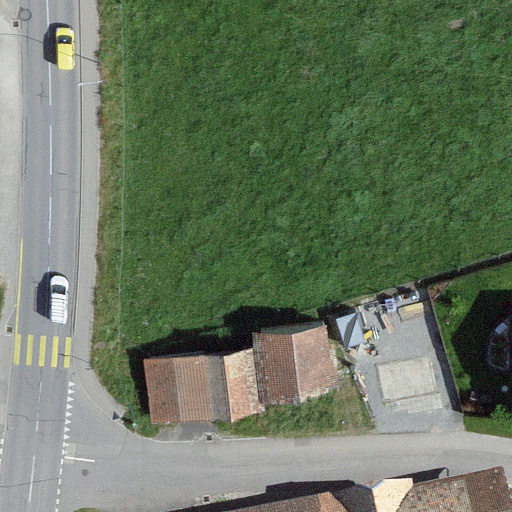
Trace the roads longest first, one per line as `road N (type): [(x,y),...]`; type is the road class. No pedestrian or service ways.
road 1 (residential): [(34,454),(139,467),(511,461)]
road 2 (tertiary): [(34,454),(49,221),(46,0)]
